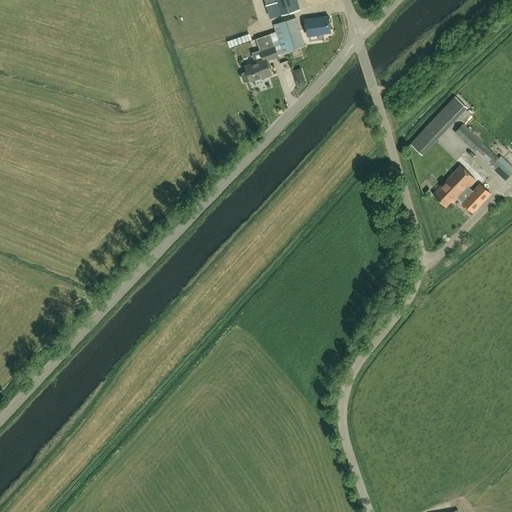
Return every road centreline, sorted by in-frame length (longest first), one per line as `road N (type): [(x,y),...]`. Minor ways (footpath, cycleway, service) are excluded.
road 1 (unclassified): [(0,426),(357,37)]
road 2 (unclassified): [(368,511),(342,416),(349,376),(402,313),(419,272),(357,37)]
road 3 (track): [(374,96),(483,0)]
